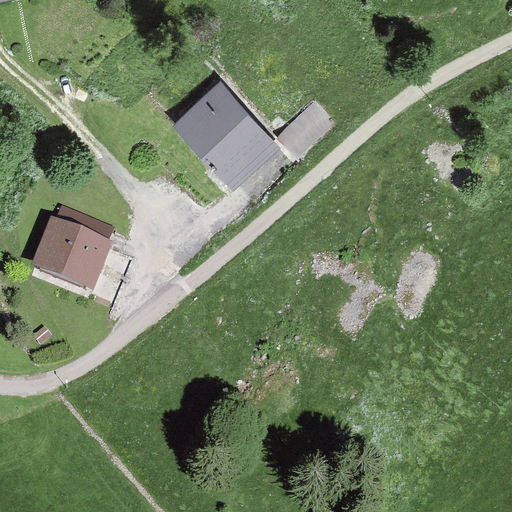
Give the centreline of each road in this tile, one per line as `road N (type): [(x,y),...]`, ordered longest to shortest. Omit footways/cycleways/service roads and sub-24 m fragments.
road 1 (residential): [(0,385),(48,381),(95,357),(400,103),(511,40)]
road 2 (unknown): [(0,51),(150,209),(168,300)]
